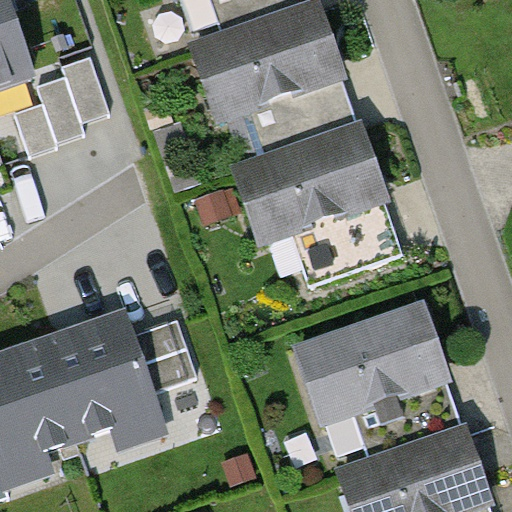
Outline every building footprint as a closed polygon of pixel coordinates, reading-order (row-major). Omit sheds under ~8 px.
[(4,0),(0,0),(0,93),(33,82),(4,0)] [(221,48),(316,15),(310,0),(172,0),(178,16),(207,6),(221,48)] [(262,168),(357,135),(316,15),(221,48),(186,60),(214,141),(249,129),(262,168)] [(97,60),(41,78),(59,134),(115,116),(97,60)] [(403,269),(357,135),(262,168),(232,178),(262,264),(289,255),(305,303),(403,269)] [(131,314),(0,358),(0,488),(4,500),(61,480),(54,460),(116,439),(123,459),(175,442),(160,399),(141,343),(131,314)] [(366,470),(461,437),(420,318),(325,350),(290,362),(318,444),(353,432),(366,470)] [(184,328),(141,343),(160,399),(203,384),(184,328)] [(486,511),(461,437),(366,470),(336,481),(346,511),(486,511)]
